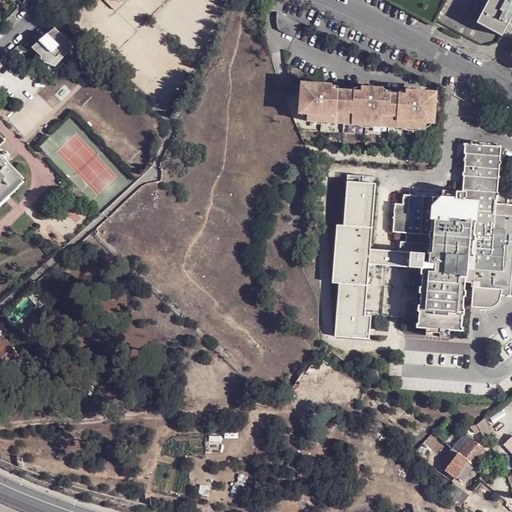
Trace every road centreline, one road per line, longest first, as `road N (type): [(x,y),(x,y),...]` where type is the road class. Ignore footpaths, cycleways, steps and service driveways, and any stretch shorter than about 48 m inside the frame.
road 1 (primary): [(183,0),(208,107),(218,242),(203,381),(162,511)]
road 2 (unknown): [(382,174),(336,179),(325,325),(334,342),(393,344),(394,274)]
road 3 (residential): [(511,93),(325,0)]
